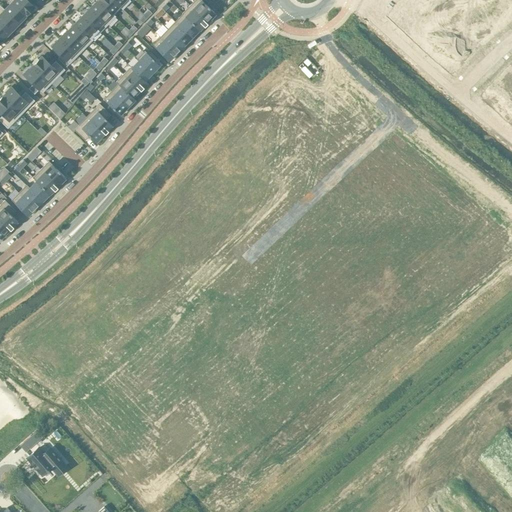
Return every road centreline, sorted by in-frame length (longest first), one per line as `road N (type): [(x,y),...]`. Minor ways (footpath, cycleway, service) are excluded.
road 1 (residential): [(511,231),(227,479),(122,354)]
road 2 (residential): [(384,100),(122,354)]
road 3 (residential): [(239,41),(220,29),(89,174),(0,257)]
road 4 (secondary): [(41,261),(223,64)]
road 5 (residential): [(376,511),(511,393)]
road 6 (residential): [(122,354),(50,417),(14,378),(0,392)]
road 7 (residential): [(384,100),(511,208)]
road 8 (residential): [(122,354),(41,261)]
